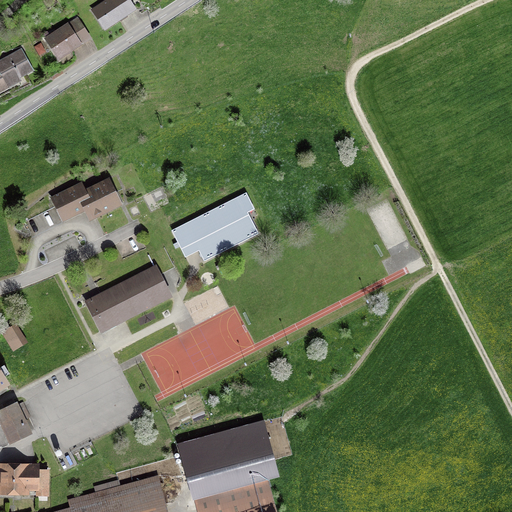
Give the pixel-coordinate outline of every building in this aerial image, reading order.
[(108,0),(93,10),(105,28),(134,9),(128,0),(108,0)] [(46,39),(57,56),(71,47),(72,50),(89,38),(77,19),(46,39)] [(0,60),(0,96),(10,91),(7,85),(33,71),(30,65),(35,63),(30,54),(25,57),(21,49),(0,60)] [(81,185),(53,199),(63,219),(85,209),(90,219),(120,204),(109,181),(85,192),(81,185)] [(191,234),(204,260),(258,233),(247,212),(254,209),(246,193),(172,231),(177,241),(191,234)] [(170,296),(155,267),(146,272),(146,271),(140,273),(141,275),(87,302),(101,331),(170,296)] [(3,332),(14,349),(25,343),(14,325),(3,332)] [(10,398),(3,402),(6,408),(13,404),(10,398)] [(6,408),(0,410),(0,415),(12,441),(30,433),(15,403),(13,404),(6,408)] [(194,496),(267,476),(268,478),(277,475),(263,422),(179,444),(194,496)] [(1,469),(1,489),(37,488),(37,495),(47,495),(48,470),(38,470),(38,466),(26,466),(26,469),(1,469)] [(276,511),(268,478),(267,476),(194,496),(197,511),(276,511)] [(168,511),(160,481),(75,504),(77,511),(168,511)]
